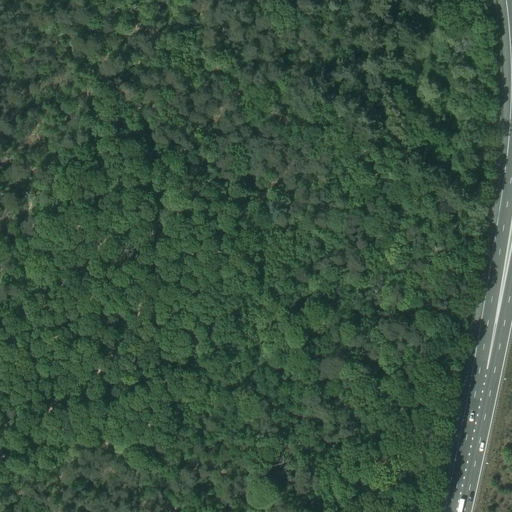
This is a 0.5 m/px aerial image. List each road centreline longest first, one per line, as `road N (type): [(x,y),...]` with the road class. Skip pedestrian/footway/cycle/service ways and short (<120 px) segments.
road 1 (track): [(164,511),(171,456),(285,312),(325,288),(357,252),(372,187),(364,174),(106,0)]
road 2 (track): [(139,22),(85,92),(0,278)]
road 3 (motorway): [(511,171),(471,441)]
road 4 (motorway): [(511,261),(471,441)]
